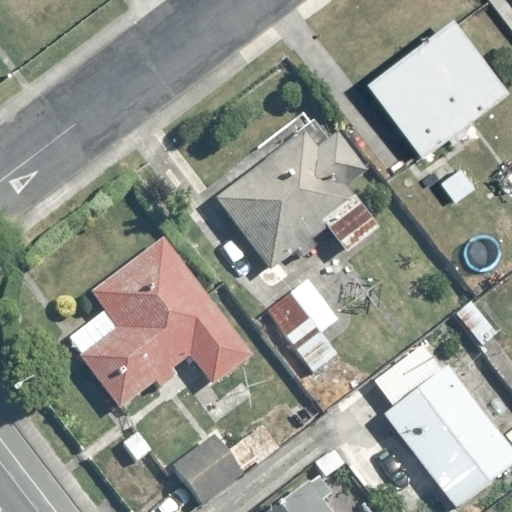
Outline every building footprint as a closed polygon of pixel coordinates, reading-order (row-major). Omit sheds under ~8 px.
[(500,90),(443,16),(358,81),(415,155),(500,90)] [(181,220),(259,314),(308,373),(330,355),(315,337),(334,321),(285,261),(319,233),(339,257),(373,229),(333,182),(354,165),(330,136),(311,152),(291,128),(181,220)] [(246,359),(155,240),(82,295),(96,312),(58,341),(113,414),(183,361),(205,390),(246,359)] [(511,425),(495,439),(422,344),(369,384),(385,405),(373,414),(448,511),(511,463),(511,425)] [(242,475),(210,433),(170,465),(202,506),(242,475)] [(336,511),(307,472),(251,511),(336,511)]
